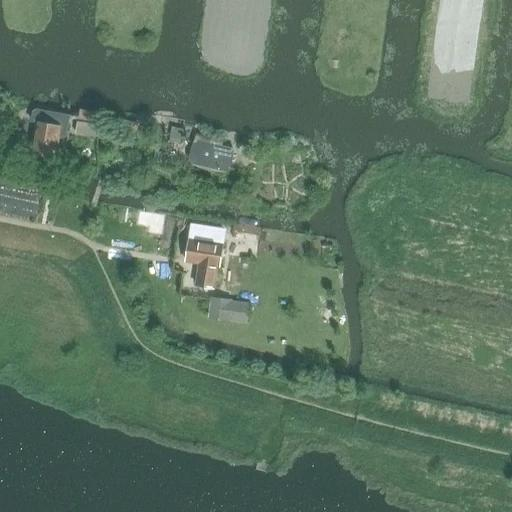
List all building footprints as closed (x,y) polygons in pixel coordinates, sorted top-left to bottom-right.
[(56,158),(60,138),(63,139),(67,136),(71,115),(36,109),(33,111),(30,122),(35,123),(30,153),(56,158)] [(97,139),(99,124),(78,121),(76,134),(78,136),(97,139)] [(227,171),(230,167),(232,158),(233,148),(194,139),(190,148),(188,157),(189,162),(227,171)] [(219,266),(224,233),(191,228),(186,261),(198,263),(194,285),(213,288),(216,266),(219,266)] [(247,323),(250,303),(230,300),(231,298),(210,296),(207,317),(227,320),(247,323)]
